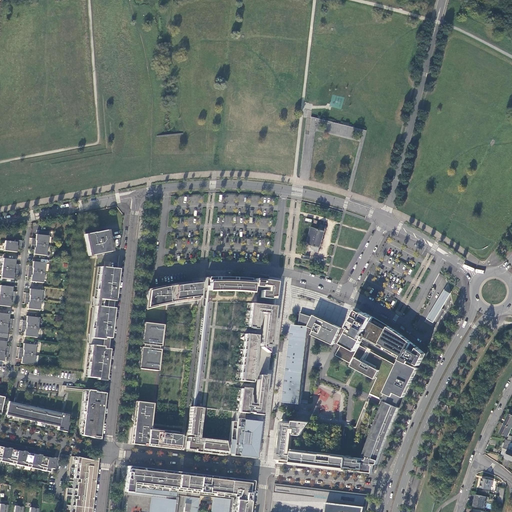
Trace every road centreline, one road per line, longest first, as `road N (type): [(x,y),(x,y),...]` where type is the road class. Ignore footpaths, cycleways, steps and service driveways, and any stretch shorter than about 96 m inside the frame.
road 1 (residential): [(347,291),(242,267),(156,272),(166,187)]
road 2 (residential): [(441,0),(385,220)]
road 3 (residential): [(385,220),(297,191),(166,187)]
road 4 (primary): [(396,511),(443,385),(492,312)]
road 5 (residential): [(138,197),(113,388)]
road 6 (primary): [(475,301),(395,475)]
road 7 (residential): [(29,216),(10,374)]
road 8 (residential): [(262,469),(106,450)]
road 9 (residential): [(445,253),(405,322),(347,291)]
road 10 (residential): [(395,475),(380,484),(262,469)]
